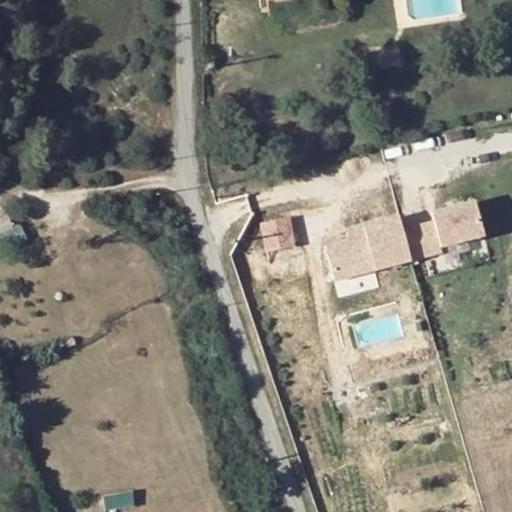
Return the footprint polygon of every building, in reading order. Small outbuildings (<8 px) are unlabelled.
[(397,52),(365,56),(367,70),(400,67),(397,52)] [(434,223),(402,232),(410,262),(442,254),(441,248),(484,237),(475,202),(431,214),(434,223)] [(0,233),(14,227),(8,215),(0,218),(0,233)] [(262,221),(267,250),(298,244),(292,215),(262,221)] [(348,241),(325,246),(334,281),(410,262),(402,232),(399,218),(363,227),(363,229),(365,236),(348,241)] [(365,236),(363,229),(346,233),(348,241),(365,236)]
